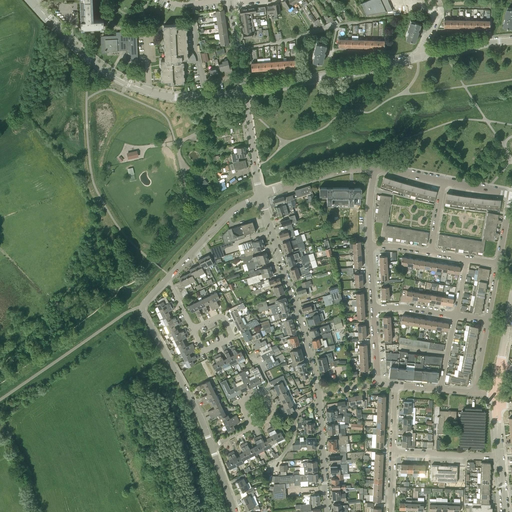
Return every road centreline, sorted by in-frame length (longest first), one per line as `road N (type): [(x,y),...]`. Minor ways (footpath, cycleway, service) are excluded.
road 1 (residential): [(511,39),(242,93)]
road 2 (residential): [(206,97),(161,94),(120,79),(32,0)]
road 3 (residential): [(317,393),(262,196)]
road 4 (residential): [(168,280),(141,310),(209,446)]
road 5 (residential): [(262,196),(231,211),(168,280)]
